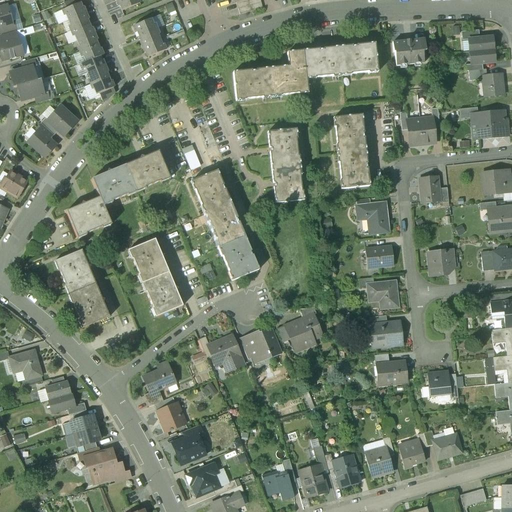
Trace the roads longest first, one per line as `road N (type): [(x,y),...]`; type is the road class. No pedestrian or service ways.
road 1 (residential): [(511,5),(333,11),(223,43)]
road 2 (residential): [(511,153),(398,166),(412,296)]
road 3 (residential): [(108,388),(204,317),(265,290)]
road 4 (residential): [(0,287),(108,388)]
road 5 (residential): [(108,388),(172,511)]
road 6 (residential): [(511,463),(378,498)]
road 7 (residential): [(137,94),(54,184)]
